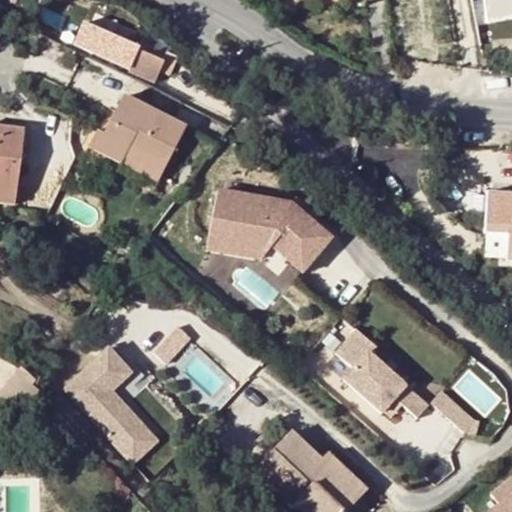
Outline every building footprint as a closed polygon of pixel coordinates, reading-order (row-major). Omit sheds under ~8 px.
[(511,0),(480,0),(484,22),(511,17),(511,0)] [(136,51),(109,38),(102,54),(107,56),(105,61),(111,63),(113,59),(129,66),(136,51)] [(183,131),(122,99),(108,125),(115,129),(110,139),(103,136),(95,131),(86,149),(118,165),(122,156),(161,174),(183,131)] [(115,129),(108,125),(103,136),(110,139),(115,129)] [(0,126),(0,205),(13,207),(21,129),(0,126)] [(118,165),(156,185),(161,174),(122,156),(118,165)] [(304,270),(331,235),(288,201),(217,192),(212,228),(236,232),(235,239),(270,244),(271,246),(304,270)] [(511,194),(486,193),(484,235),(507,237),(506,262),(511,262),(511,194)] [(236,232),(212,228),(208,251),(263,259),(271,246),(270,244),(235,239),(236,232)] [(370,350),(376,343),(356,325),(336,349),(353,364),(344,374),(382,408),(395,394),(418,414),(429,401),(370,350)] [(176,342),(155,361),(168,375),(188,355),(176,342)] [(64,394),(122,456),(148,432),(112,394),(130,378),(108,353),(64,394)] [(8,388),(26,404),(37,391),(19,376),(8,388)] [(474,415),(441,387),(431,398),(467,429),(492,435),(504,421),(474,415)] [(0,397),(0,406),(13,418),(26,404),(8,388),(0,397)] [(159,445),(148,432),(122,456),(134,469),(159,445)] [(256,470),(301,511),(346,511),(359,498),(320,461),(291,434),(256,470)] [(320,461),(359,498),(366,491),(327,453),(320,461)] [(498,507),(491,511),(511,511),(511,479),(490,496),(498,507)]
